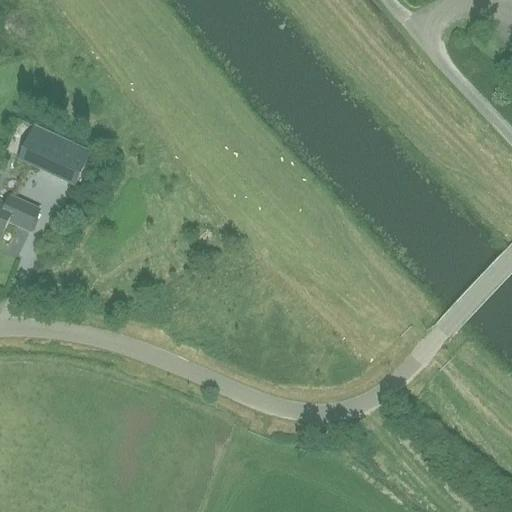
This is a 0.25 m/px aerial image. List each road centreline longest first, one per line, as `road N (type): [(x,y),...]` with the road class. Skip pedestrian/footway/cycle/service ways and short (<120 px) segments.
road 1 (unclassified): [(0,327),(104,340),(270,405),(330,413),(385,389),(511,260)]
road 2 (unclassified): [(511,133),(391,0)]
